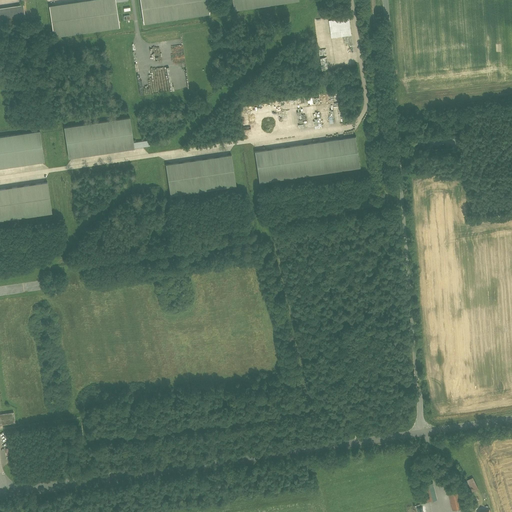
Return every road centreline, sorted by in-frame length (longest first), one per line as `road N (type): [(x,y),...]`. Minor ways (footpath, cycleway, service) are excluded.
road 1 (unclassified): [(385,0),(421,433)]
road 2 (unclassified): [(421,433),(0,495)]
